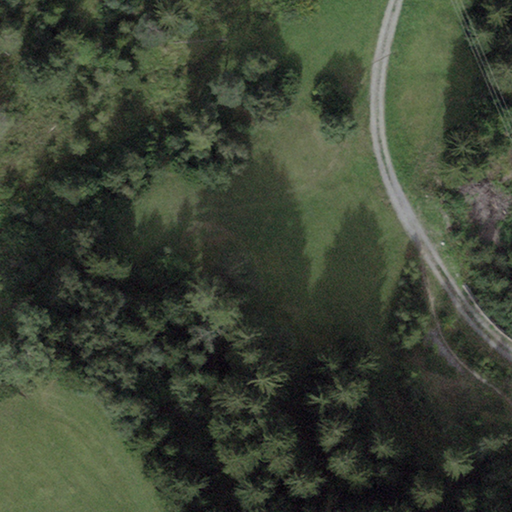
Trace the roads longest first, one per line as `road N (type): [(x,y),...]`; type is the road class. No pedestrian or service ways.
road 1 (track): [(413,229),(393,191),(378,130),(381,49),(397,0)]
road 2 (track): [(413,229),(459,304),(511,354)]
